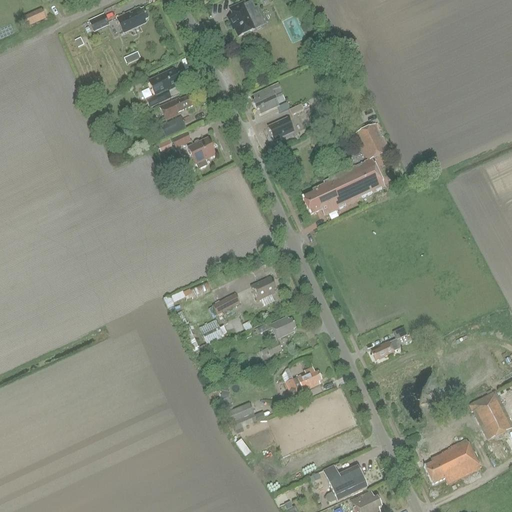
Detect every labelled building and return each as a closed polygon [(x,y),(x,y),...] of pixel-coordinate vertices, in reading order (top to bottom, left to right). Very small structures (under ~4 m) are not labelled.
[(233,26),(238,38),(254,30),(245,11),(247,10),(243,3),(231,9),(234,15),(227,18),(231,26),(233,26)] [(145,21),(148,19),(143,9),(140,11),(139,9),(116,19),(123,34),(146,24),(145,21)] [(36,23),(32,14),(23,18),(27,28),(36,23)] [(109,27),(103,15),(88,23),(93,34),(109,27)] [(84,46),(80,39),(74,42),(78,49),(84,46)] [(170,87),(178,83),(173,71),(148,83),(155,97),(146,101),(150,108),(170,99),(167,92),(172,90),(170,87)] [(279,107),(274,97),(281,93),(278,85),(253,96),(255,102),(253,103),(256,111),(259,110),(261,115),(279,107)] [(147,99),(154,96),(150,88),(143,92),(147,99)] [(174,114),(192,106),(188,98),(179,102),(178,99),(159,108),(165,121),(175,117),(174,114)] [(289,117),(270,127),(277,140),(295,131),(289,117)] [(185,129),(180,118),(160,128),(161,131),(156,133),(158,136),(157,137),(159,142),(185,129)] [(385,188),(372,160),(387,152),(375,125),(354,135),(366,161),(327,179),(328,180),(323,183),(324,185),(311,191),(312,194),(302,199),(310,216),(321,211),(323,217),(385,188)] [(172,142),(175,149),(191,142),(187,134),(172,142)] [(205,161),(215,156),(207,140),(188,149),(198,171),(207,166),(205,161)] [(171,147),(168,141),(158,146),(161,152),(171,147)] [(273,291),(276,289),(271,281),(269,282),(267,279),(250,287),(257,302),(261,300),(265,308),(274,304),(270,296),(274,294),(273,291)] [(211,293),(206,282),(182,292),(188,304),(211,293)] [(235,295),(212,307),(217,316),(222,313),(225,319),(234,314),(231,309),(240,304),(235,295)] [(293,330),(295,328),(291,320),(289,321),(287,317),(269,326),(275,338),(271,339),(274,346),(267,350),(258,354),(263,366),(270,363),(269,359),(274,357),(274,356),(281,352),(276,340),(294,332),(293,330)] [(220,329),(216,321),(200,329),(208,346),(210,349),(230,340),(227,336),(224,338),(223,336),(227,334),(224,328),(220,329)] [(245,333),(252,330),(249,323),(243,326),(245,333)] [(271,330),(268,325),(255,331),(256,333),(254,334),(256,337),(271,330)] [(396,342),(407,337),(403,329),(392,334),(396,342)] [(375,362),(393,353),(393,352),(398,350),(396,344),(390,347),(388,343),(379,347),(381,349),(371,353),(375,362)] [(287,370),(285,371),(282,378),(291,397),(298,394),(298,393),(302,391),(302,392),(319,385),(320,385),(318,382),(321,381),(317,372),(314,374),(312,368),(304,372),(305,374),(296,378),(296,379),(292,381),(287,370)] [(511,429),(511,426),(495,393),(468,407),(471,414),(472,413),(487,442),(483,444),(487,452),(493,450),(489,441),(511,429)] [(232,426),(254,416),(249,405),(227,415),(232,426)] [(444,480),(447,486),(480,470),(466,441),(449,449),(450,450),(441,454),(442,455),(430,460),(432,464),(423,468),(432,486),(444,480)] [(337,478),(334,472),(333,468),(323,473),(333,494),(326,497),(325,499),(327,504),(330,505),(337,502),(337,503),(366,488),(356,468),(337,478)] [(370,493),(349,502),(353,511),(378,511),(378,509),(381,508),(377,497),(373,499),(370,493)]
